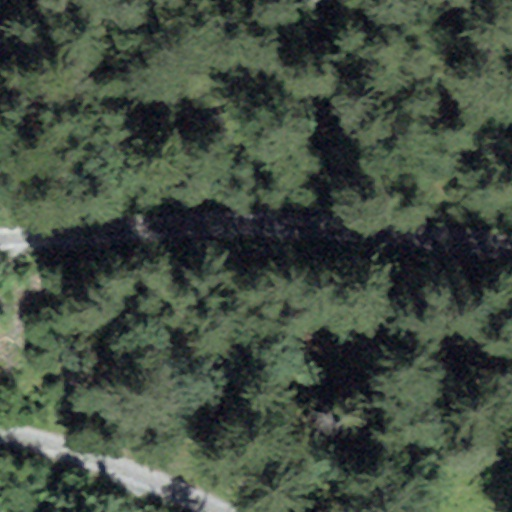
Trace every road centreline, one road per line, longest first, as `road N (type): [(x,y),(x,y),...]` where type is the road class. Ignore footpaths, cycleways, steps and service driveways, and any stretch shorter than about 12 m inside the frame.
road 1 (track): [(0,241),(262,222),(511,248)]
road 2 (track): [(225,511),(159,480),(0,432)]
